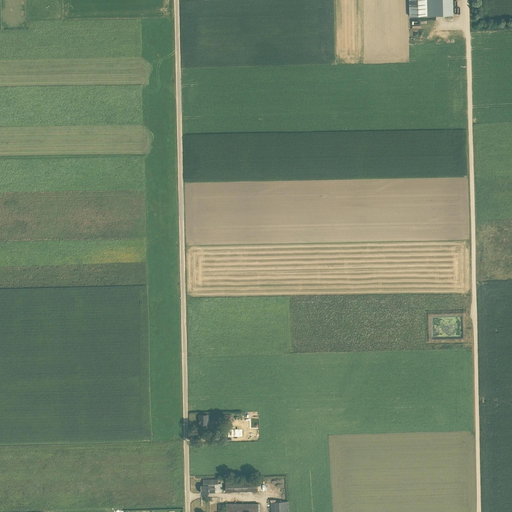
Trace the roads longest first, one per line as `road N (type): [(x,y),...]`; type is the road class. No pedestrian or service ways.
road 1 (track): [(479,511),(466,0)]
road 2 (unclassified): [(188,511),(176,0)]
